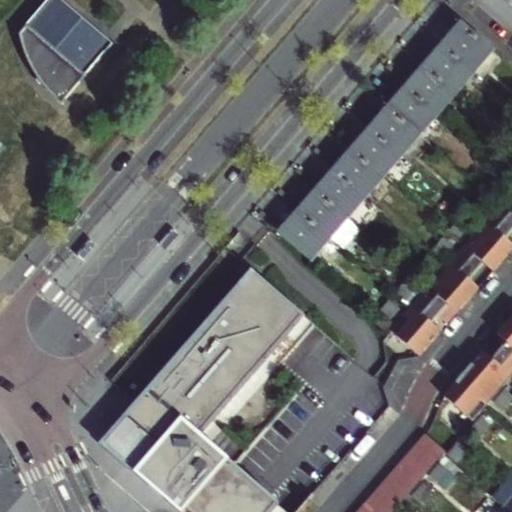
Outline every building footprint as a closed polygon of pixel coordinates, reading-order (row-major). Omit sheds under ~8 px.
[(52,0),(47,0),(22,30),(15,39),(16,43),(18,49),(22,59),(26,67),(29,73),(32,80),(36,86),(39,91),(43,96),(46,100),(49,105),(55,111),(106,50),(98,43),(100,40),(52,0)] [(473,70),(492,49),(463,24),(445,45),(473,70)] [(109,47),(100,40),(98,43),(106,50),(109,47)] [(473,70),(445,45),(427,65),(456,90),(473,70)] [(409,86),(438,111),(456,90),(427,65),(409,86)] [(409,86),(391,107),(420,132),(438,111),(409,86)] [(420,132),(391,107),(372,129),(401,154),(420,132)] [(372,129),(355,150),(383,174),(401,154),(372,129)] [(336,171),(364,196),(383,174),(355,150),(336,171)] [(346,216),(364,196),(336,171),(319,191),(346,216)] [(346,216),(319,191),(301,212),(329,236),(346,216)] [(511,195),(503,205),(511,212),(511,195)] [(511,212),(503,205),(467,247),(496,271),(511,251),(511,212)] [(281,234),(310,259),(329,236),(301,212),(281,234)] [(467,247),(431,288),(460,313),(496,271),(467,247)] [(313,321),(252,268),(106,437),(134,461),(138,457),(156,474),(153,477),(173,494),(167,501),(180,511),(183,511),(188,507),(193,511),(268,511),(278,501),(234,463),(303,384),(277,362),(313,321)] [(431,288),(394,332),(422,356),(460,313),(431,288)] [(511,316),(481,352),(510,376),(511,373),(511,316)] [(481,352),(445,395),(473,419),(510,376),(481,352)] [(405,403),(424,366),(403,355),(384,393),(405,403)] [(423,428),(362,511),(397,511),(446,444),(423,428)]
